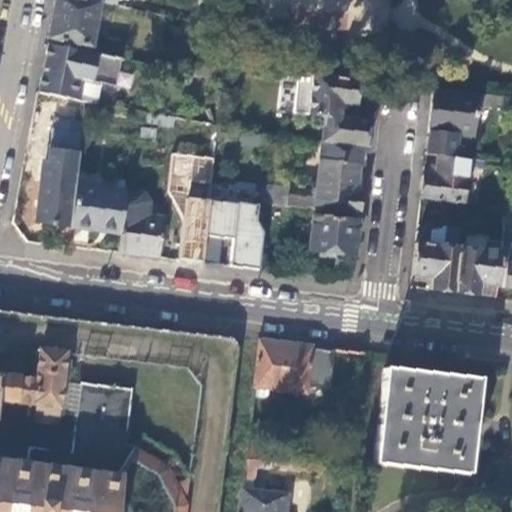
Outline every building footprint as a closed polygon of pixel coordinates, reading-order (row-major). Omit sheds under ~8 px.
[(90,48),(98,5),(71,0),(52,0),(49,18),(44,40),(47,41),(46,47),(103,58),(104,51),(90,48)] [(113,89),(118,61),(113,60),(103,58),(46,47),(43,47),(40,64),(45,65),(44,75),(38,74),(34,94),(79,103),(82,83),(98,86),(113,89)] [(118,61),(144,66),(145,58),(115,53),(114,53),(113,60),(118,61)] [(220,83),(222,66),(193,61),(191,75),(190,78),(220,83)] [(365,130),(366,120),(336,117),(338,106),(352,108),(356,81),(297,74),(291,115),(324,119),(321,144),(362,149),(365,130)] [(98,86),(82,83),(79,103),(83,103),(94,106),(98,86)] [(475,104),(476,96),(431,91),(430,92),(426,133),(425,139),(423,156),(434,157),(453,160),(456,136),(471,137),(475,104)] [(511,99),(476,96),(475,104),(511,108),(511,99)] [(79,136),(80,125),(52,121),(51,132),(79,136)] [(31,227),(68,231),(73,187),(79,136),(51,132),(49,144),(47,164),(43,164),(40,186),(37,186),(31,227)] [(263,148),(264,138),(242,135),(241,145),(263,148)] [(362,149),(321,144),(315,185),(312,204),(308,203),(308,200),(291,199),(291,189),(258,185),(256,206),(310,210),(357,215),(359,194),(354,193),(355,182),(356,169),(362,169),(364,149),(362,149)] [(205,266),(210,222),(213,159),(173,154),(167,192),(183,219),(181,264),(205,266)] [(461,205),(467,161),(453,160),(434,157),(432,176),(421,175),(420,184),(419,200),(461,205)] [(312,204),(315,185),(310,184),(309,191),(291,189),(291,199),(308,200),(308,203),(312,204)] [(118,235),(123,193),(73,187),(68,231),(118,235)] [(146,204),(139,195),(123,193),(118,235),(115,256),(126,257),(155,260),(159,220),(145,218),(146,204)] [(254,221),(256,206),(238,204),(237,220),(254,221)] [(306,253),(352,258),(356,223),(310,218),(306,253)] [(210,222),(205,266),(219,268),(247,271),(251,235),(249,226),(210,222)] [(502,273),(500,289),(511,289),(511,226),(501,225),(498,254),(496,272),(502,273)] [(255,272),(259,236),(251,235),(247,271),(255,272)] [(475,284),(494,287),(496,272),(498,254),(483,252),(485,240),(458,236),(456,249),(451,294),(464,295),(473,296),(475,284)] [(433,246),(414,244),(410,277),(435,280),(433,292),(451,294),(456,249),(433,246)] [(473,296),(493,299),(494,287),(475,284),(473,296)] [(288,343),(259,340),(252,396),(267,398),(268,389),(307,393),(308,386),(331,389),(336,348),(288,343)] [(129,394),(77,388),(70,457),(49,455),(29,453),(27,470),(24,470),(0,467),(0,401),(31,405),(34,406),(58,409),(61,389),(62,375),(65,354),(40,351),(36,380),(0,374),(0,511),(182,511),(184,503),(175,485),(165,467),(133,446),(131,451),(122,450),(129,394)] [(372,464),(468,474),(472,436),(473,426),(474,416),(478,379),(383,369),(372,464)] [(246,441),(244,459),(261,461),(262,454),(257,454),(258,442),(246,441)] [(262,454),(261,461),(261,468),(275,470),(277,456),(262,454)] [(321,474),(322,461),(277,456),(275,470),(321,474)] [(261,461),(244,459),(242,477),(255,478),(256,467),(261,468),(261,461)] [(286,511),(288,495),(240,489),(237,511),(286,511)]
